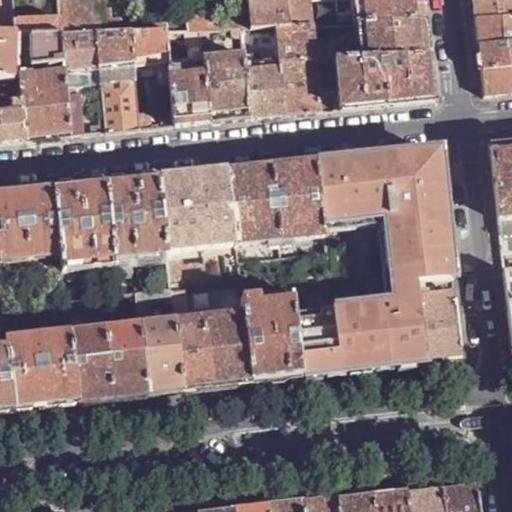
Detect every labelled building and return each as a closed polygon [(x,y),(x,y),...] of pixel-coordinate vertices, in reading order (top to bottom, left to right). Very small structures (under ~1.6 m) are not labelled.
[(104,0),(59,2),(60,21),(62,39),(98,38),(107,37),(106,21),(105,11),(104,0)] [(248,0),(250,17),(252,32),(278,31),(290,31),(286,0),(248,0)] [(286,0),(290,31),(312,30),(310,3),(337,1),(338,16),(354,15),(352,0),(286,0)] [(422,0),(352,0),(354,15),(355,28),(425,26),(424,7),(422,0)] [(511,0),(471,0),(473,14),(474,22),(511,19),(511,0)] [(112,10),(105,11),(106,21),(113,20),(112,10)] [(250,17),(217,18),(219,33),(233,33),(242,33),(252,32),(250,17)] [(217,18),(184,20),(186,34),(202,34),(213,33),(219,33),(217,18)] [(511,19),(474,22),(476,39),(477,46),(511,42),(511,19)] [(113,20),(106,21),(107,37),(124,37),(122,20),(113,20)] [(60,21),(16,23),(18,39),(35,39),(62,39),(60,21)] [(425,26),(355,28),(359,63),(429,62),(427,41),(425,26)] [(290,31),(278,31),(281,65),(317,64),(313,30),(312,30),(290,31)] [(202,34),(203,43),(210,42),(213,39),(213,33),(202,34)] [(242,33),(233,33),(233,38),(237,42),(243,41),(242,33)] [(186,34),(167,35),(168,43),(203,43),(202,34),(186,34)] [(167,35),(133,36),(135,67),(158,65),(170,63),(168,43),(167,35)] [(98,38),(100,70),(135,67),(133,36),(124,37),(107,37),(98,38)] [(0,38),(0,82),(15,83),(18,39),(0,38)] [(98,38),(62,39),(64,65),(65,77),(100,73),(100,70),(98,38)] [(62,39),(35,39),(32,68),(64,65),(62,39)] [(511,42),(477,46),(479,64),(480,73),(511,69),(511,42)] [(244,57),(205,61),(206,76),(211,127),(235,125),(251,123),(245,68),(244,57)] [(359,63),(336,64),(338,89),(340,112),(341,114),(389,110),(434,105),(432,83),(429,62),(359,63)] [(170,63),(158,65),(160,82),(172,80),(172,79),(170,63)] [(317,64),(281,65),(286,120),(310,117),(321,116),(317,64)] [(272,121),(286,120),(281,65),(245,68),(251,123),(272,121)] [(135,67),(100,70),(100,73),(101,88),(105,127),(106,135),(106,137),(119,136),(142,134),(142,131),(140,117),(135,67)] [(511,69),(480,73),(481,89),(482,99),(511,96),(511,69)] [(100,73),(65,77),(66,91),(101,88),(100,73)] [(172,79),(172,80),(175,114),(176,128),(176,131),(195,129),(211,127),(206,76),(172,79)] [(21,81),(21,83),(23,102),(26,145),(48,143),(71,141),(71,138),(67,97),(66,91),(65,77),(21,81)] [(81,95),(67,97),(71,138),(85,137),(81,95)] [(0,116),(0,147),(4,147),(26,145),(23,102),(16,103),(13,103),(14,116),(7,116),(0,116)] [(175,114),(166,114),(167,121),(162,121),(163,130),(176,128),(175,114)] [(146,116),(140,117),(142,131),(152,131),(151,122),(147,122),(146,116)] [(105,127),(92,129),(92,136),(106,135),(105,127)] [(489,149),(497,224),(511,221),(511,145),(506,147),(489,149)] [(347,164),(315,167),(323,237),(385,230),(394,314),(295,325),(301,381),(339,377),(406,369),(426,367),(418,300),(417,288),(434,286),(454,284),(441,172),(422,156),(393,159),(347,164)] [(288,170),(271,171),(280,247),(324,243),(323,237),(315,167),(288,170)] [(251,173),(229,175),(237,251),(280,247),(271,171),(251,173)] [(162,205),(167,259),(237,251),(229,175),(196,178),(159,182),(162,205)] [(128,185),(107,187),(115,265),(133,263),(167,260),(167,259),(162,205),(159,182),(128,185)] [(80,190),(54,192),(60,256),(62,270),(115,265),(107,187),(80,190)] [(0,261),(60,256),(54,192),(21,195),(0,197),(0,261)] [(511,221),(497,224),(498,240),(511,238),(511,221)] [(511,238),(498,240),(501,258),(511,257),(511,238)] [(133,263),(115,265),(118,301),(137,299),(133,263)] [(509,276),(502,277),(504,287),(511,286),(509,276)] [(434,286),(417,288),(418,300),(435,299),(434,286)] [(186,294),(171,295),(173,305),(175,325),(189,324),(186,294)] [(171,295),(149,298),(150,307),(173,305),(171,295)] [(418,300),(426,367),(463,363),(455,296),(435,299),(418,300)] [(149,298),(137,299),(140,329),(152,328),(150,307),(149,298)] [(114,301),(102,303),(103,312),(106,333),(118,332),(114,301)] [(260,301),(242,303),(244,318),(250,386),(301,381),(295,325),(293,306),(261,309),(260,301)] [(102,303),(67,306),(69,315),(103,312),(102,303)] [(189,324),(175,325),(182,394),(250,386),(244,318),(189,324)] [(152,328),(140,329),(148,398),(182,394),(175,325),(152,328)] [(118,332),(106,333),(114,401),(148,398),(140,329),(118,332)] [(106,333),(71,337),(71,340),(79,405),(114,401),(106,333)] [(7,352),(15,412),(79,405),(71,340),(55,342),(7,347),(7,352)] [(7,352),(0,352),(0,413),(15,412),(7,352)] [(480,511),(478,488),(442,492),(444,511),(480,511)] [(444,511),(442,492),(407,496),(409,511),(444,511)] [(409,511),(407,496),(372,500),(372,511),(409,511)] [(372,511),(372,500),(336,503),(337,511),(372,511)] [(337,511),(336,503),(302,507),(302,511),(337,511)]
